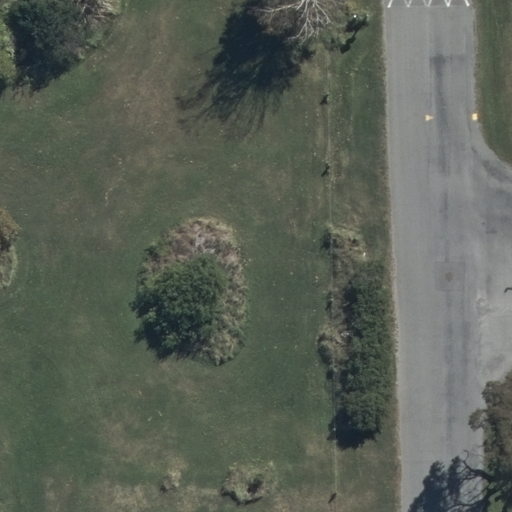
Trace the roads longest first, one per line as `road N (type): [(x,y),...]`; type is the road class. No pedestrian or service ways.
road 1 (residential): [(441,0),(448,260)]
road 2 (residential): [(448,260),(455,511)]
